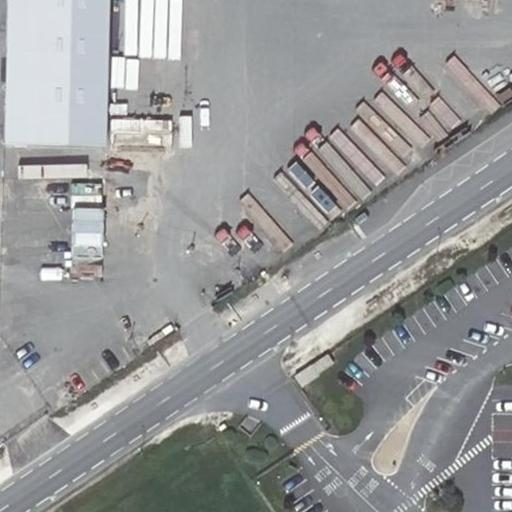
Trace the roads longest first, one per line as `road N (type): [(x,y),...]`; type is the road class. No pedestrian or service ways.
road 1 (unclassified): [(0,510),(511,167)]
road 2 (unknown): [(166,251),(349,147),(511,38)]
road 3 (unknown): [(166,251),(147,190),(150,0)]
road 4 (unknown): [(0,267),(166,251)]
road 5 (unknown): [(226,359),(166,251)]
